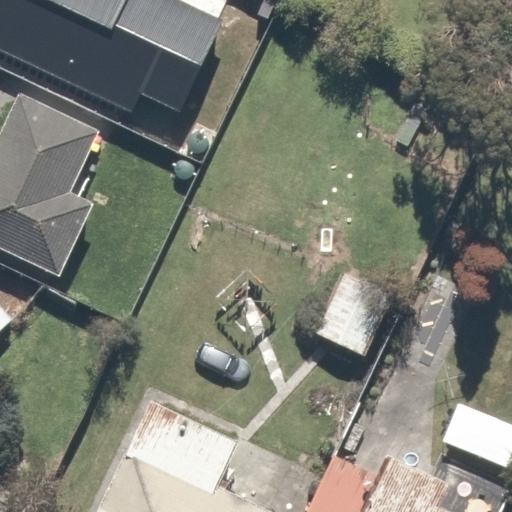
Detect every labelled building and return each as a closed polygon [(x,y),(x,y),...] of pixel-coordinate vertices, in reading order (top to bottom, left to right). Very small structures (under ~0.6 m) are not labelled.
[(0,198),(50,229),(95,155),(63,136),(94,86),(24,43),(0,82),(0,198)] [(126,270),(55,239),(34,287),(104,318),(126,270)] [(402,303),(344,271),(309,333),(367,366),(402,303)] [(0,339),(19,318),(0,300),(0,339)] [(258,511),(219,493),(241,446),(158,408),(109,511),(258,511)] [(461,511),(441,503),(450,483),(388,454),(360,511),(461,511)]
